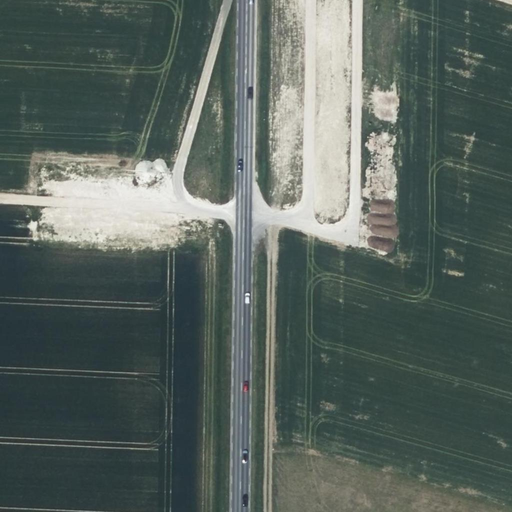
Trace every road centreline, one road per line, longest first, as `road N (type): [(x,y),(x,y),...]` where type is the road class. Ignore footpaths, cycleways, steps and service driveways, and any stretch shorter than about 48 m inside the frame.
road 1 (primary): [(244,0),(237,511)]
road 2 (track): [(310,0),(301,221),(182,207)]
road 3 (track): [(301,221),(351,237),(355,0)]
road 4 (track): [(225,0),(173,176),(182,207)]
road 5 (track): [(0,199),(182,207)]
